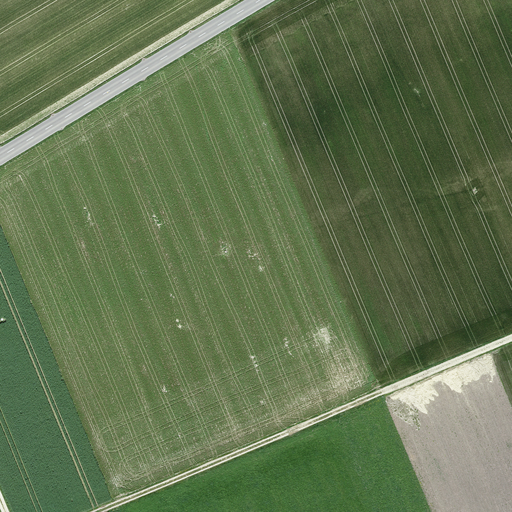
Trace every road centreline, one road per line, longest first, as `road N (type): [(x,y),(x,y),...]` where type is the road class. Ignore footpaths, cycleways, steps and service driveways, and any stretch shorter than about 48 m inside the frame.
road 1 (track): [(99,511),(511,338)]
road 2 (tertiary): [(0,155),(262,0)]
